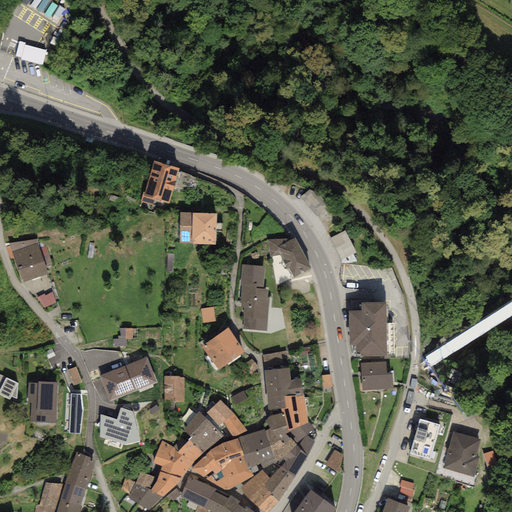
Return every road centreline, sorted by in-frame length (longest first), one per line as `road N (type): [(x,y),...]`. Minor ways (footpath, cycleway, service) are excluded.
road 1 (secondary): [(346,401),(329,290),(300,228),(245,181),(165,150)]
road 2 (residential): [(0,240),(13,281),(81,365),(89,439),(112,511)]
road 3 (residential): [(165,150),(173,163),(239,199),(231,313),(246,349)]
road 4 (secondary): [(165,150),(0,97)]
road 5 (residential): [(367,511),(414,366)]
road 6 (residential): [(346,401),(273,511)]
